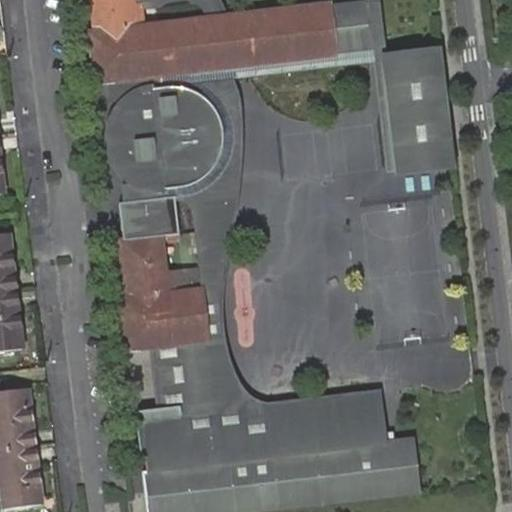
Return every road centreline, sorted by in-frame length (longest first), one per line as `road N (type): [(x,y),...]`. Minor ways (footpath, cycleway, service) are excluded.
road 1 (residential): [(36,0),(98,511)]
road 2 (residential): [(511,420),(464,0)]
